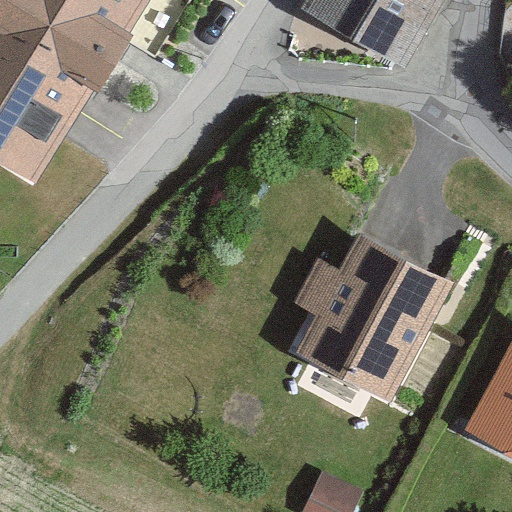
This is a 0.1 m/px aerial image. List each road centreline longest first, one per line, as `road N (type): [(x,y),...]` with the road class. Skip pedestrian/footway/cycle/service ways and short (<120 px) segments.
road 1 (residential): [(0,324),(278,0)]
road 2 (unknown): [(215,80),(391,119)]
road 3 (residential): [(511,140),(475,75),(477,0)]
